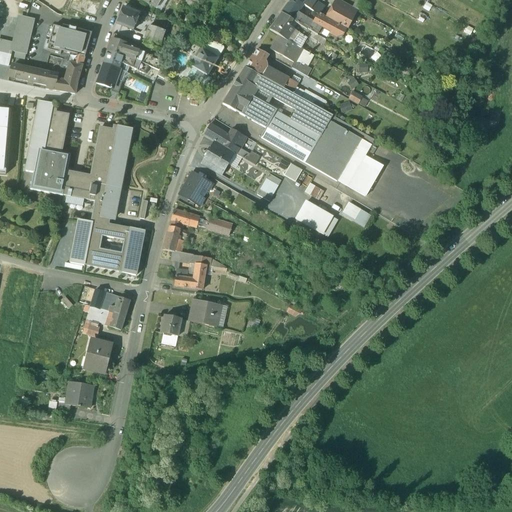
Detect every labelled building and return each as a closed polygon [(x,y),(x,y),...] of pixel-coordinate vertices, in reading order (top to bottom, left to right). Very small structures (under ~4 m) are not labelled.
[(161,0),(140,0),(156,9),(161,0)] [(313,24),(297,15),(299,12),(303,6),(294,0),(291,0),(281,15),(293,21),(293,22),(309,32),(310,31),(317,35),(321,29),(313,24)] [(309,0),(308,0),(304,6),(318,15),(319,16),(320,14),(321,15),(324,9),(311,1),(309,0)] [(341,1),(338,0),(336,0),(333,6),(353,17),(357,10),(341,1)] [(353,17),(333,6),(326,18),(328,20),(346,30),(353,17)] [(138,10),(131,7),(130,11),(122,8),(117,24),(133,30),(140,15),(137,13),(138,10)] [(326,18),(321,15),(320,14),(319,16),(318,15),(313,24),(321,29),(322,26),(332,31),(329,35),(335,39),(343,37),(346,30),(328,20),(326,18)] [(293,21),(281,15),(278,20),(269,30),(286,41),(299,49),(306,38),(293,32),(294,31),(289,27),(293,21)] [(34,20),(21,17),(13,52),(26,55),(34,20)] [(62,29),(54,27),(47,52),(60,55),(61,52),(73,53),(72,54),(71,54),(68,63),(69,64),(69,63),(82,67),(92,34),(63,26),(62,29)] [(165,32),(149,26),(145,38),(161,44),(165,32)] [(317,35),(310,31),(309,32),(307,36),(319,43),(322,39),(322,38),(317,35)] [(286,41),(278,36),(270,50),(294,64),(295,64),(302,50),(299,49),(286,41)] [(313,42),(306,38),(299,49),(302,50),(306,52),(313,42)] [(128,44),(112,39),(107,52),(123,57),(127,45),(128,44)] [(0,64),(8,66),(11,55),(14,43),(0,40),(0,64)] [(139,49),(127,45),(123,57),(134,60),(141,63),(144,54),(138,52),(139,49)] [(196,47),(189,59),(189,60),(189,61),(190,63),(191,64),(194,66),(202,51),(196,47)] [(257,49),(245,68),(258,76),(259,76),(261,78),(267,68),(267,67),(268,66),(267,63),(265,62),(264,61),(268,56),(257,49)] [(306,52),(302,50),(295,64),(297,65),(302,67),(304,65),(304,66),(308,58),(310,54),(306,52)] [(207,54),(202,51),(194,66),(193,68),(202,74),(206,76),(216,59),(212,57),(207,54)] [(123,57),(107,52),(103,63),(119,69),(127,73),(130,68),(121,64),(123,57)] [(134,60),(123,57),(121,64),(130,68),(145,75),(148,66),(141,63),(134,60)] [(166,60),(159,71),(170,77),(173,73),(173,71),(173,68),(172,65),(171,63),(166,60)] [(69,64),(64,81),(49,79),(48,78),(46,87),(45,90),(74,95),(75,95),(77,83),(82,67),(69,63),(69,64)] [(119,69),(103,63),(96,84),(111,88),(111,89),(111,90),(112,90),(112,88),(113,89),(116,80),(119,69)] [(302,67),(297,65),(295,64),(294,64),(291,69),(306,77),(310,69),(304,66),(304,65),(302,67)] [(49,75),(12,66),(9,78),(46,87),(48,78),(49,79),(49,75)] [(202,74),(193,68),(188,76),(188,78),(195,82),(198,81),(202,74)] [(245,68),(237,80),(236,80),(236,81),(233,86),(222,105),(243,116),(253,98),(257,90),(264,79),(261,78),(259,76),(258,76),(245,68)] [(288,80),(267,68),(261,78),(264,79),(283,89),(288,80)] [(283,89),(264,79),(257,90),(295,111),(290,120),(298,125),(309,104),(300,99),(292,95),(283,89)] [(122,82),(116,80),(113,89),(112,88),(112,90),(111,90),(111,91),(118,94),(122,82)] [(297,85),(288,80),(283,89),(292,95),(296,88),(297,85)] [(303,92),(296,88),(292,95),(300,99),(303,92)] [(352,93),(349,100),(365,107),(368,100),(352,93)] [(276,111),(253,98),(243,116),(265,129),(276,112),(276,111)] [(132,129),(118,127),(113,127),(113,131),(100,128),(90,177),(67,172),(70,155),(61,153),(68,116),(55,113),(56,109),(52,108),(53,104),(39,102),(25,172),(33,173),(30,190),(62,196),(62,195),(95,202),(91,223),(78,220),(70,264),(84,266),(122,273),(122,274),(135,276),(144,232),(130,229),(130,230),(108,225),(109,221),(111,221),(117,189),(120,189),(132,129)] [(0,176),(6,177),(12,109),(7,109),(7,104),(0,103),(0,176)] [(290,120),(276,112),(265,129),(260,138),(304,164),(332,117),(309,104),(298,125),(290,120)] [(332,117),(304,164),(336,182),(337,181),(347,187),(364,156),(374,140),(332,117)] [(228,136),(210,125),(204,136),(214,142),(222,146),(228,136)] [(228,136),(222,146),(229,151),(234,155),(254,167),(259,158),(251,153),(250,155),(236,147),(242,135),(231,130),(228,136)] [(222,146),(214,142),(209,149),(208,149),(204,156),(205,156),(201,164),(222,176),(234,155),(229,151),(222,146)] [(364,156),(347,187),(365,197),(382,167),(364,156)] [(291,164),(284,176),(296,182),(302,170),(291,164)] [(211,185),(192,174),(180,195),(199,206),(203,199),(207,191),(207,192),(211,185)] [(281,182),(269,175),(266,180),(278,187),(281,182)] [(278,187),(266,180),(260,190),(272,197),(278,187)] [(310,183),(305,192),(319,200),(324,191),(310,183)] [(272,197),(260,190),(257,195),(269,202),(272,197)] [(246,200),(247,201),(242,209),(241,209),(241,210),(249,214),(255,204),(247,200),(246,200)] [(143,201),(139,219),(144,220),(147,202),(143,201)] [(372,213),(349,201),(342,215),(364,227),(372,213)] [(332,217),(306,203),(296,220),(322,235),(332,217)] [(199,219),(173,210),(170,221),(182,225),(196,228),(198,221),(199,219)] [(211,213),(205,211),(202,221),(208,222),(209,219),(211,213)] [(246,231),(209,219),(208,222),(206,229),(243,240),(246,231)] [(182,225),(170,221),(168,229),(180,231),(181,231),(181,230),(182,225)] [(198,221),(196,228),(199,230),(200,228),(206,229),(208,222),(202,221),(198,221)] [(180,231),(168,229),(162,251),(172,253),(174,253),(174,252),(178,237),(180,231)] [(192,244),(194,234),(181,230),(181,231),(180,231),(178,237),(174,252),(179,253),(182,254),(184,243),(192,244)] [(174,252),(174,253),(172,253),(170,261),(178,262),(179,253),(174,252)] [(182,254),(179,253),(178,262),(189,264),(191,256),(182,254)] [(203,258),(196,257),(195,265),(193,280),(203,281),(206,267),(208,267),(209,259),(203,258)] [(191,279),(176,277),(175,287),(190,289),(191,279)] [(193,280),(191,279),(190,289),(202,291),(203,281),(193,280)] [(104,293),(96,291),(90,307),(100,310),(104,293)] [(119,298),(104,293),(100,310),(103,311),(104,307),(110,309),(111,306),(116,307),(119,298)] [(65,297),(60,301),(68,309),(72,305),(65,297)] [(129,301),(119,298),(116,307),(114,314),(124,317),(129,301)] [(208,306),(193,302),(189,322),(216,328),(218,320),(221,306),(208,304),(208,306)] [(290,305),(286,312),(292,315),(295,308),(290,305)] [(226,308),(221,306),(218,320),(223,321),(226,308)] [(100,310),(90,307),(83,333),(96,336),(100,324),(101,321),(106,322),(108,313),(103,311),(100,310)] [(114,314),(111,313),(108,322),(107,326),(121,331),(124,317),(114,314)] [(177,314),(172,313),(171,318),(164,316),(160,333),(163,334),(177,337),(178,337),(181,320),(182,320),(176,319),(177,314)] [(255,321),(249,319),(247,327),(253,329),(255,321)] [(189,322),(181,320),(178,337),(185,338),(189,322)] [(177,337),(163,334),(161,344),(175,347),(177,337)] [(111,346),(92,342),(90,351),(93,352),(88,370),(104,374),(111,346)] [(93,387),(69,383),(65,405),(69,406),(89,409),(93,387)] [(65,405),(57,404),(55,413),(68,415),(69,406),(65,405)]
